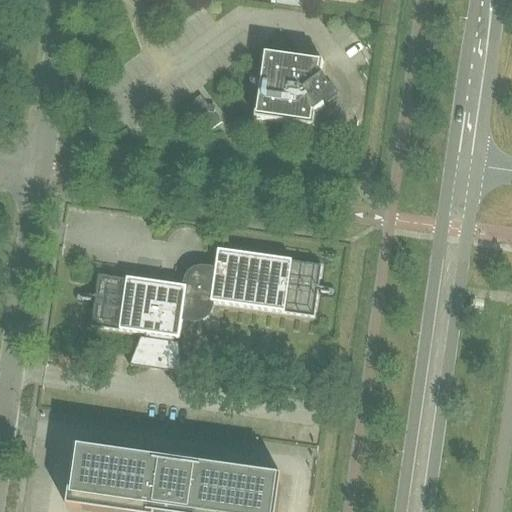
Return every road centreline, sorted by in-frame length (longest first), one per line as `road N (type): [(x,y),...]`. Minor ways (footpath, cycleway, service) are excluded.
road 1 (tertiary): [(463,163),(446,196),(400,511)]
road 2 (tertiary): [(427,511),(472,200),(463,163)]
road 3 (unclassified): [(0,439),(39,169)]
road 4 (unclassified): [(39,169),(64,0)]
road 5 (tertiary): [(463,163),(487,0)]
road 6 (residential): [(494,511),(511,393)]
